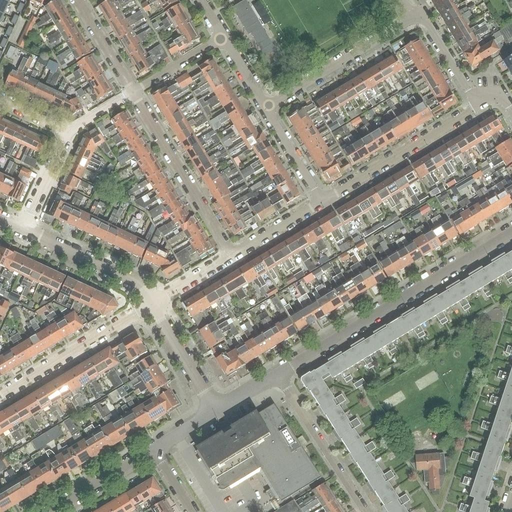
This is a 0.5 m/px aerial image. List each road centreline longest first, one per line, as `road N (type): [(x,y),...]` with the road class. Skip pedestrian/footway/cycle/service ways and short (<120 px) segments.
road 1 (tertiary): [(275,374),(511,231)]
road 2 (residential): [(231,255),(132,92)]
road 3 (residential): [(321,201),(478,107)]
road 4 (residential): [(265,107),(420,13)]
road 5 (residential): [(0,396),(150,304)]
road 6 (unclassified): [(363,511),(275,374)]
road 7 (residential): [(150,304),(138,284),(22,229)]
road 8 (residential): [(216,411),(150,304)]
road 9 (tertiary): [(49,511),(153,449)]
